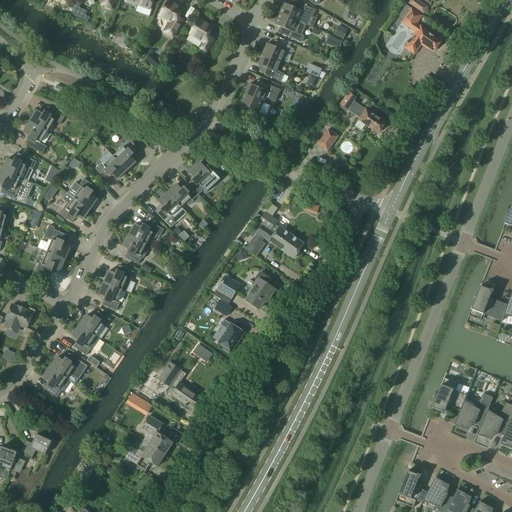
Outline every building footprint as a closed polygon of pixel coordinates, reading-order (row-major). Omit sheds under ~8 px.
[(103,0),(102,5),(112,8),(114,0),(103,0)] [(125,0),(125,1),(137,6),(138,5),(150,9),(153,0),(125,0)] [(159,15),(170,22),(164,32),(173,37),(184,20),(178,17),(183,9),(169,0),(159,15)] [(298,22),(306,25),(310,15),(312,16),(314,15),(316,10),(292,0),(290,6),(285,3),(280,14),(298,22)] [(411,0),(409,3),(424,13),(428,7),(416,0),(411,0)] [(405,18),(411,9),(411,8),(406,5),(399,15),(405,19),(405,18)] [(419,27),(416,24),(421,16),(411,9),(405,18),(405,19),(401,23),(415,32),(419,27)] [(356,14),(351,11),(348,18),(353,21),(356,14)] [(298,22),(280,14),(275,25),(281,27),(278,33),(301,42),(303,42),(304,37),(304,36),(303,35),(302,35),(306,25),(298,22)] [(199,19),(190,34),(204,43),(200,48),(206,52),(214,39),(208,36),(213,28),(199,19)] [(415,32),(409,42),(408,41),(407,43),(407,44),(404,48),(414,55),(422,44),(434,51),(441,41),(419,27),(415,32)] [(343,39),(346,33),(337,29),(334,35),(343,39)] [(325,43),(333,46),(336,39),(329,35),(325,43)] [(281,62),(282,60),(285,52),(288,53),(290,47),(275,40),(273,46),(267,43),(263,54),(281,62)] [(281,62),(263,54),(258,65),(263,67),(261,73),(281,82),(284,74),(277,71),(281,62)] [(308,65),(305,72),(317,78),(320,71),(308,65)] [(245,94),(263,102),(265,97),(275,102),(280,91),(281,91),(281,90),(258,80),(255,86),(250,84),(245,94)] [(271,106),(263,102),(245,94),(241,105),(246,108),(244,113),(259,120),(261,114),(266,116),(271,106)] [(30,121),(47,132),(54,121),(60,125),(65,117),(48,107),(45,111),(44,112),(45,112),(43,115),(37,111),(30,121)] [(357,118),(378,133),(385,122),(364,108),(357,118)] [(282,111),(280,116),(285,119),(288,113),(282,111)] [(30,121),(24,132),(30,136),(29,138),(28,138),(28,139),(25,144),(43,154),(47,147),(40,143),(47,132),(30,121)] [(122,128),(121,129),(118,131),(124,137),(129,133),(129,132),(129,131),(122,128)] [(324,136),(333,143),(338,136),(328,129),(324,136)] [(118,152),(113,156),(127,171),(136,162),(135,162),(131,157),(133,155),(134,154),(133,154),(139,149),(128,138),(116,150),(118,152)] [(2,170),(20,178),(27,181),(33,169),(28,167),(32,160),(18,154),(16,158),(15,158),(15,159),(14,162),(8,159),(7,159),(2,170)] [(127,171),(113,156),(104,165),(102,163),(96,169),(106,180),(110,176),(110,177),(111,176),(110,176),(113,174),(117,179),(118,179),(127,171)] [(341,171),(348,160),(342,156),(335,167),(341,171)] [(69,166),(73,169),(78,168),(81,163),(74,158),(69,166)] [(192,180),(188,184),(198,195),(204,189),(206,192),(220,179),(208,166),(205,168),(200,163),(190,172),(190,173),(190,172),(195,178),(193,180),(192,179),(192,180)] [(52,166),(49,173),(56,177),(61,172),(52,166)] [(2,170),(0,174),(0,182),(4,184),(3,187),(2,187),(2,188),(0,193),(14,199),(16,195),(21,197),(25,187),(18,184),(20,178),(2,170)] [(90,210),(97,199),(91,195),(93,193),(94,192),(93,192),(96,188),(84,179),(79,186),(81,188),(74,198),(90,210)] [(198,195),(188,184),(185,187),(184,187),(184,188),(182,190),(177,185),(177,184),(168,193),(181,207),(186,203),(188,206),(194,201),(193,200),(198,195)] [(44,198),(51,201),(57,188),(50,185),(44,198)] [(90,210),(74,198),(67,193),(63,200),(67,203),(59,214),(72,223),(75,218),(75,219),(76,218),(75,218),(77,215),(83,219),(83,220),(90,210)] [(181,207),(168,193),(158,201),(159,202),(164,207),(161,209),(157,213),(171,228),(187,213),(181,207)] [(307,201),(304,210),(318,214),(320,204),(307,201)] [(0,228),(3,229),(6,217),(9,217),(11,209),(0,206),(0,228)] [(269,229),(274,222),(265,215),(260,223),(269,229)] [(146,245),(153,233),(155,235),(159,227),(146,220),(144,225),(143,224),(143,225),(142,228),(136,224),(135,224),(129,235),(146,245)] [(269,229),(260,223),(259,223),(264,226),(247,250),(260,259),(268,247),(260,241),(263,237),(294,259),(300,251),(299,251),(300,251),(272,231),(272,232),(269,230),(269,229)] [(44,237),(49,239),(54,230),(54,228),(49,226),(44,237)] [(272,231),(300,251),(305,244),(280,227),(279,228),(277,226),(272,231)] [(177,237),(182,233),(177,228),(172,232),(177,237)] [(65,260),(70,248),(63,246),(64,243),(65,243),(65,242),(68,235),(54,230),(49,239),(52,240),(47,252),(42,250),(65,260)] [(146,245),(129,235),(123,246),(124,246),(130,249),(128,252),(127,253),(128,253),(125,257),(138,265),(143,257),(140,256),(146,245)] [(65,260),(42,250),(37,262),(39,263),(36,271),(50,277),(52,272),(53,272),(52,271),(53,268),(60,271),(60,272),(65,260)] [(168,256),(175,260),(178,255),(171,251),(168,256)] [(245,251),(236,254),(239,262),(248,258),(245,251)] [(150,274),(152,269),(143,264),(140,269),(150,274)] [(109,271),(104,282),(122,290),(127,278),(130,279),(133,271),(119,265),(117,270),(117,271),(116,274),(109,271)] [(255,288),(246,300),(260,309),(268,297),(269,297),(270,297),(270,296),(275,290),(265,283),(268,278),(261,273),(257,278),(259,280),(254,287),(255,288)] [(218,289),(231,298),(239,285),(226,277),(218,289)] [(122,290),(104,282),(99,294),(100,294),(106,297),(105,300),(104,299),(104,300),(102,305),(116,311),(120,303),(117,302),(122,290)] [(507,306),(495,301),(495,300),(490,298),(492,291),(480,286),(468,316),(481,321),(483,314),(489,316),(489,315),(502,320),(507,306)] [(218,289),(214,295),(228,303),(231,298),(218,289)] [(511,292),(507,306),(502,320),(502,321),(503,321),(504,316),(511,317),(511,292)] [(214,309),(226,317),(233,307),(220,300),(214,309)] [(6,319),(12,322),(12,323),(20,327),(20,326),(27,328),(30,321),(32,322),(35,315),(33,315),(33,314),(12,305),(6,319)] [(87,315),(80,325),(96,336),(103,326),(106,328),(111,321),(98,312),(95,316),(94,317),(95,317),(93,319),(87,315)] [(218,343),(225,348),(224,349),(231,353),(244,332),(231,324),(224,320),(221,325),(227,329),(218,343)] [(96,336),(80,325),(73,335),(73,336),(79,340),(77,342),(76,343),(77,343),(73,347),(86,356),(91,349),(92,351),(100,339),(96,336)] [(124,335),(131,332),(129,326),(122,328),(124,335)] [(3,358),(15,363),(18,354),(6,349),(3,358)] [(58,357),(51,367),(67,378),(71,373),(75,376),(81,375),(82,375),(84,372),(87,367),(69,354),(66,358),(65,358),(66,359),(64,361),(58,357)] [(90,356),(87,361),(91,364),(95,359),(90,356)] [(178,374),(181,370),(170,363),(159,379),(169,386),(166,391),(194,410),(202,398),(180,383),(184,378),(178,374)] [(67,378),(51,367),(43,377),(44,378),(50,382),(48,384),(47,384),(47,385),(44,389),(57,398),(62,391),(59,389),(67,378)] [(453,390),(456,383),(444,378),(432,408),(444,413),(447,406),(452,408),(459,392),(453,390)] [(132,393),(126,404),(146,416),(153,406),(132,393)] [(476,420),(481,424),(487,410),(488,411),(493,398),(484,394),(475,407),(473,405),(472,406),(465,401),(467,395),(454,425),(462,429),(463,426),(468,429),(474,425),(476,420)] [(500,413),(501,414),(501,413),(511,420),(510,420),(511,420),(511,417),(511,405),(507,403),(500,413)] [(487,410),(481,424),(477,435),(485,438),(486,436),(491,438),(498,434),(504,420),(496,415),(495,416),(488,411),(487,410)] [(165,455),(173,443),(157,433),(163,424),(149,416),(141,428),(148,433),(143,441),(149,445),(165,455)] [(511,421),(511,420),(510,420),(500,444),(508,448),(509,446),(511,446),(511,421)] [(21,452),(33,457),(36,450),(45,455),(52,442),(50,441),(51,440),(46,437),(46,439),(37,434),(32,444),(27,441),(21,452)] [(165,455),(149,445),(145,452),(139,449),(136,454),(130,450),(125,458),(137,465),(143,457),(158,466),(165,455)] [(0,470),(9,474),(17,453),(16,452),(16,451),(12,449),(11,450),(2,447),(0,451),(0,470)] [(20,458),(14,470),(20,473),(26,461),(20,458)] [(83,480),(95,479),(95,470),(83,470),(83,480)] [(417,483),(420,476),(408,471),(396,501),(413,508),(422,485),(417,483)] [(436,478),(422,503),(422,504),(424,501),(432,504),(432,505),(441,508),(448,494),(445,492),(447,486),(442,484),(443,482),(436,478)] [(445,511),(466,511),(470,506),(467,504),(469,498),(464,495),(465,493),(458,490),(445,511)] [(474,511),(490,511),(491,510),(486,507),(487,505),(480,501),(474,511)]
